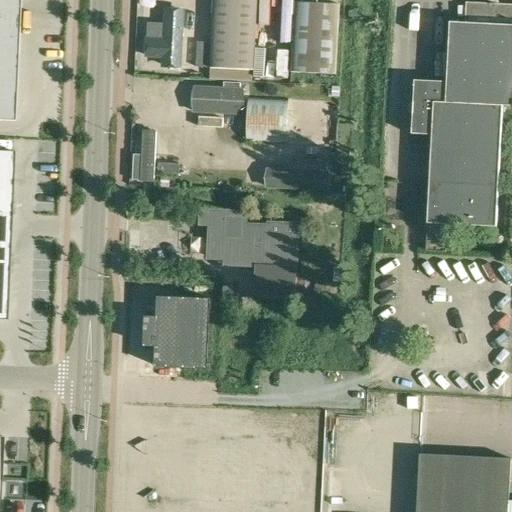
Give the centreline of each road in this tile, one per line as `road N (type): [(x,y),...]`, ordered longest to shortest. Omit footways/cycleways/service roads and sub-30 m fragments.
road 1 (tertiary): [(83,378),(102,0)]
road 2 (tertiary): [(79,511),(83,378)]
